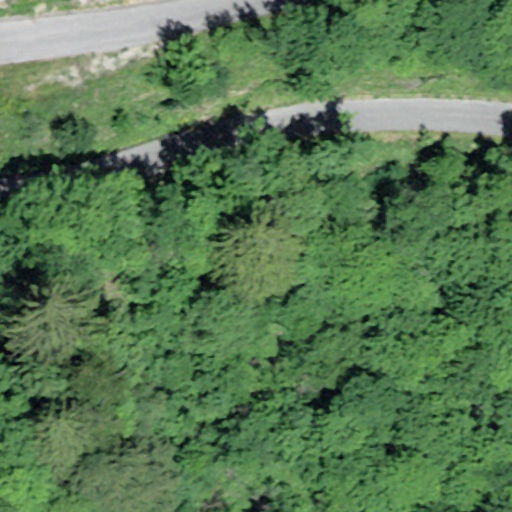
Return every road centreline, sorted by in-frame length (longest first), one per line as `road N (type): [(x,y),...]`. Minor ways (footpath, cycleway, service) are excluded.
road 1 (unclassified): [(511,121),(431,114),(296,125),(205,141),(0,198)]
road 2 (unclassified): [(0,43),(272,0)]
